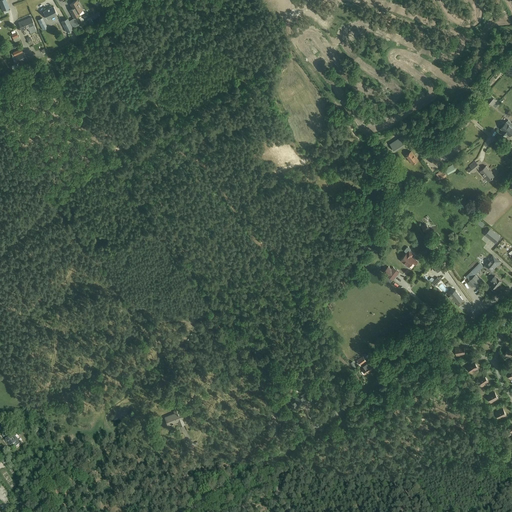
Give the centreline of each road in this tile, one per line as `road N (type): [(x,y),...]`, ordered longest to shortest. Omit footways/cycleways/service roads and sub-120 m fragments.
road 1 (track): [(0,249),(64,175),(141,134),(166,137),(203,163),(255,240),(278,251),(290,289),(364,392)]
road 2 (tertiary): [(187,511),(511,288)]
road 3 (track): [(511,41),(480,85),(367,142),(265,0)]
road 4 (track): [(46,399),(156,323),(212,316),(273,403),(277,461)]
road 5 (track): [(141,134),(152,98),(128,57),(219,0)]
road 6 (track): [(203,163),(273,173),(330,145),(362,141)]
road 7 (track): [(386,191),(399,181),(382,157),(385,145),(429,119),(462,112)]
